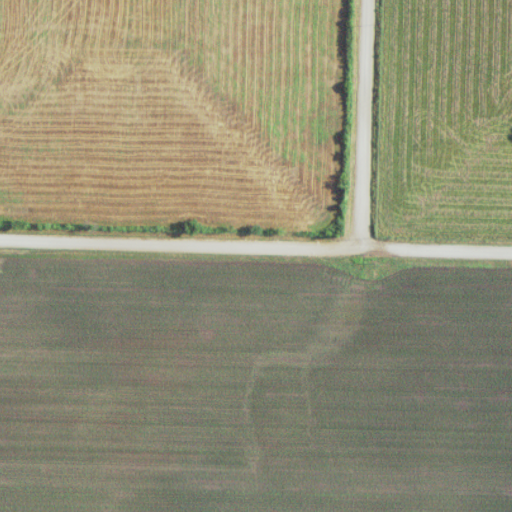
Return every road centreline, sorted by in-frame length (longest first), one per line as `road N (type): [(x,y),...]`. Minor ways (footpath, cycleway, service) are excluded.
road 1 (residential): [(0,241),(511,255)]
road 2 (residential): [(368,0),(362,252)]
